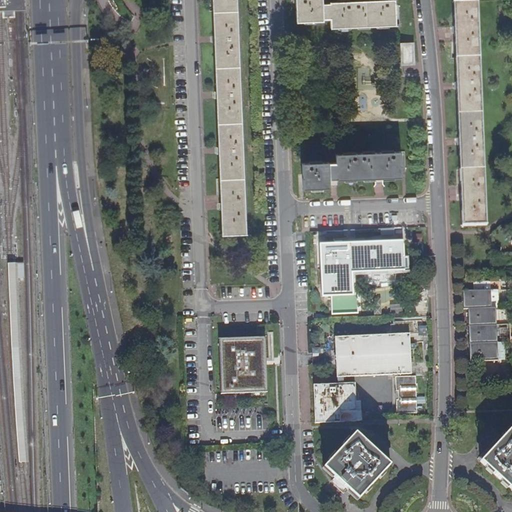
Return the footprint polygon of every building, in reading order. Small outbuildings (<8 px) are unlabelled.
[(0,0),(0,12),(18,12),(26,12),(25,0),(0,0)] [(220,210),(221,234),(246,234),(236,0),(212,0),(213,11),(214,36),(214,43),(216,92),(216,99),(218,147),(218,154),(219,179),(220,210)] [(326,3),(322,4),(322,0),(295,0),(296,11),(296,22),(323,21),(323,19),(329,19),(329,27),(396,25),(394,0),(385,0),(376,0),(372,0),(369,1),(330,2),(330,3),(326,3)] [(460,201),(460,226),(485,226),(477,1),(452,2),(453,27),(453,35),(454,41),(455,83),(455,87),(455,90),(457,138),(457,143),(457,146),(459,186),(459,198),(460,201)] [(402,46),(402,63),(404,63),(412,62),(411,46),(402,46)] [(330,179),(336,179),(336,181),(374,179),(383,179),(401,178),(400,152),(335,155),(335,163),(328,163),(328,162),(302,163),(302,175),(303,190),(330,189),(330,179)] [(401,230),(380,231),(381,242),(402,241),(401,230)] [(404,242),(321,244),(322,295),(332,295),(332,313),(358,313),(358,293),(352,293),(351,271),(404,270),(404,242)] [(470,308),(485,308),(485,301),(487,301),(487,290),(466,291),(466,308),(470,308)] [(471,327),(491,326),(493,326),(492,315),(491,315),(491,308),(485,308),(470,308),(471,327)] [(336,337),(337,376),(342,376),(411,374),(411,373),(410,335),(422,335),(422,323),(394,323),(395,335),(336,337)] [(471,344),(492,343),(494,343),(493,332),(491,332),(491,326),(471,327),(471,344)] [(268,391),(267,380),(266,337),(220,339),(222,393),(268,391)] [(492,343),(471,344),(472,361),(494,361),(494,350),(492,350),(492,343)] [(415,376),(395,376),(395,388),(397,388),(398,398),(395,398),(396,413),(416,413),(415,376)] [(312,383),(313,423),(339,422),(339,411),(338,411),(338,406),(344,406),(344,400),(354,400),(354,382),(343,382),(337,382),(312,383)] [(355,410),(354,400),(344,400),(344,406),(338,406),(338,411),(339,411),(355,410)] [(339,411),(339,422),(342,422),(361,422),(360,410),(355,410),(339,411)] [(511,428),(481,463),(509,488),(511,490),(511,428)] [(335,478),(348,489),(351,492),(358,499),(390,465),(356,434),(324,468),(335,478)] [(332,481),(345,493),(348,489),(335,478),(332,481)]
